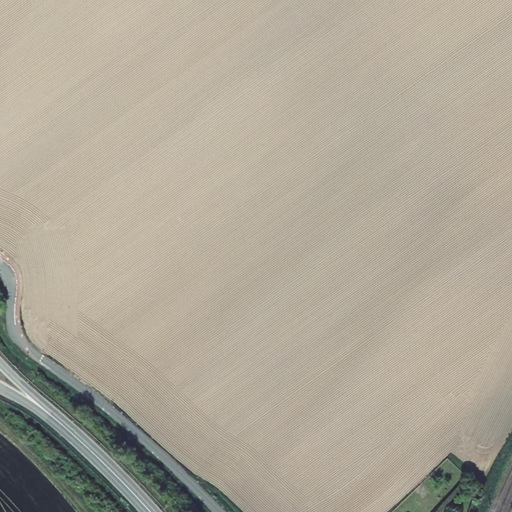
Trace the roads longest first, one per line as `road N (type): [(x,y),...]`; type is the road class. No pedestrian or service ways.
road 1 (unclassified): [(216,511),(17,338),(12,285),(0,263)]
road 2 (tertiary): [(58,420),(152,511)]
